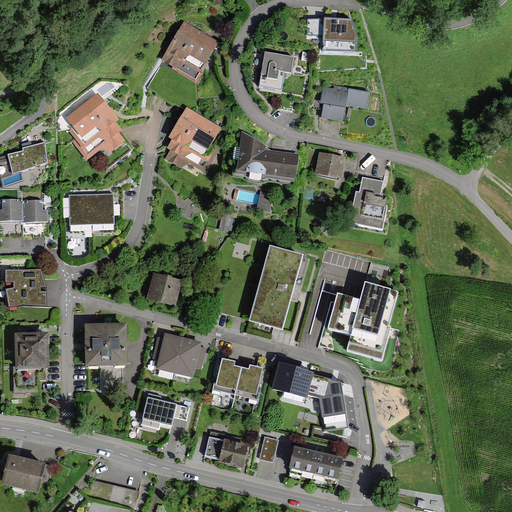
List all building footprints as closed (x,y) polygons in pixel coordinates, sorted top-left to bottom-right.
[(352,20),(308,18),(308,36),(324,37),(324,42),(357,44),(357,36),(352,20)] [(218,45),(184,25),(162,63),(196,82),(218,45)] [(297,56),(267,52),(262,86),(286,89),(288,72),(295,73),(297,56)] [(368,108),(370,93),(325,86),(320,117),(345,121),(348,105),(368,108)] [(73,135),(106,108),(97,96),(68,119),(75,128),(70,132),(73,135)] [(81,151),(114,124),(117,122),(106,108),(73,135),(76,139),(74,142),(81,151)] [(180,125),(217,146),(219,142),(215,140),(220,130),(188,111),(180,125)] [(114,124),(81,151),(88,160),(104,147),(108,153),(124,141),(118,134),(120,131),(114,124)] [(217,146),(180,125),(172,139),(174,140),(174,141),(211,163),(217,153),(214,152),(217,146)] [(299,179),(302,155),(270,151),(247,133),(243,172),(299,179)] [(211,163),(174,141),(169,149),(172,151),(168,158),(185,168),(188,163),(206,172),(211,163)] [(0,175),(2,180),(48,163),(46,143),(23,149),(24,151),(9,156),(11,160),(0,164),(0,175)] [(348,158),(323,154),(319,174),(344,178),(348,158)] [(385,182),(364,178),(356,223),(385,228),(391,199),(382,197),(385,182)] [(114,196),(92,197),(94,233),(116,232),(114,196)] [(269,211),(272,199),(262,196),(258,207),(269,211)] [(92,197),(70,197),(71,234),(94,233),(92,197)] [(0,223),(23,223),(23,201),(4,202),(4,212),(0,212),(0,223)] [(23,201),(23,223),(48,222),(47,212),(42,212),(42,201),(23,201)] [(307,256),(274,248),(254,322),(288,331),(307,256)] [(41,271),(7,271),(6,289),(10,309),(23,307),(46,307),(46,288),(41,271)] [(184,282),(156,274),(149,299),(177,306),(184,282)] [(352,335),(347,352),(381,361),(398,293),(366,285),(362,302),(338,296),(330,329),(352,335)] [(128,328),(89,329),(90,365),(129,364),(128,328)] [(49,335),(17,336),(18,371),(50,370),(49,335)] [(183,341),(166,337),(159,369),(175,373),(183,341)] [(199,345),(183,341),(175,373),(192,376),(199,345)] [(234,400),(242,369),(234,367),(235,363),(223,360),(215,395),(234,400)] [(274,387),(321,399),(325,430),(350,426),(343,381),(281,364),(274,387)] [(242,369),(234,400),(254,404),(263,369),(250,366),(249,370),(242,369)] [(176,408),(145,401),(140,424),(171,431),(176,408)] [(273,469),(280,441),(266,437),(259,466),(273,469)] [(250,446),(226,440),(221,461),(246,467),(250,446)] [(347,461),(296,450),(292,470),(343,480),(347,461)] [(43,465),(13,459),(7,484),(38,490),(43,465)]
